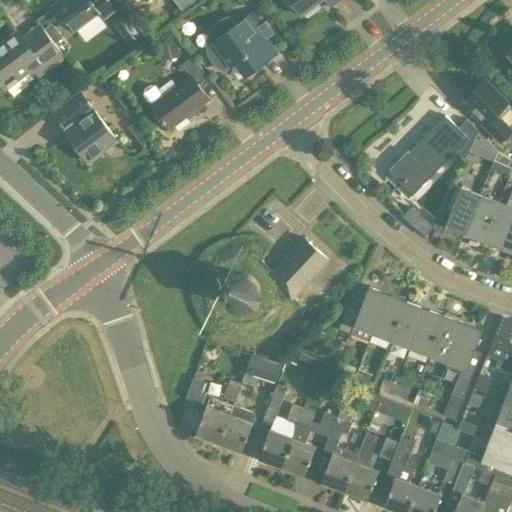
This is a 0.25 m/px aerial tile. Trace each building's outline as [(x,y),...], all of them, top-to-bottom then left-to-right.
[(73,30),(96,12),(102,20),(116,10),(108,0),(58,0),(53,4),(73,30)] [(339,0),(290,0),(302,15),(321,0),(324,0),(330,7),(339,0)] [(253,11),(248,14),(234,24),(228,16),(221,19),(216,24),(212,29),(218,37),(213,41),(207,46),(209,54),(213,60),(218,66),(225,70),(231,65),(232,66),(238,61),(248,73),(246,75),(277,52),(262,33),(259,35),(255,29),(263,24),(253,11)] [(0,89),(27,69),(35,80),(65,57),(39,22),(21,36),(18,31),(0,44),(0,89)] [(131,46),(141,39),(130,23),(119,31),(131,46)] [(158,43),(162,61),(180,56),(176,38),(158,43)] [(208,99),(197,84),(207,76),(192,55),(181,64),(190,76),(163,96),(155,85),(149,85),(144,89),(143,95),(168,129),(208,99)] [(68,65),(59,72),(66,81),(75,74),(68,65)] [(494,116),(508,102),(483,77),(463,96),(472,105),(468,108),(501,141),(511,130),(499,117),(497,119),(494,116)] [(116,139),(86,100),(79,90),(50,112),(87,160),(116,139)] [(29,122),(20,111),(12,117),(21,128),(29,122)] [(414,192),(455,150),(464,159),(468,151),(478,131),(477,131),(478,130),(466,118),(459,126),(446,114),(445,115),(446,116),(417,145),(419,147),(412,154),(409,152),(410,151),(408,150),(390,168),(391,170),(393,168),(414,189),(412,191),(414,192)] [(148,139),(140,129),(133,135),(141,145),(148,139)] [(493,160),(497,150),(478,131),(468,151),(493,160)] [(508,165),(511,158),(497,150),(493,160),(508,165)] [(464,232),(480,193),(461,185),(445,224),(464,232)] [(480,193),(464,232),(483,239),(499,200),(480,193)] [(499,200),(483,239),(501,247),(511,220),(511,199),(508,198),(506,203),(499,200)] [(427,232),(434,221),(409,205),(402,216),(427,232)] [(511,220),(501,247),(511,251),(511,220)] [(329,258),(304,236),(271,273),(292,299),(329,258)] [(256,279),(252,275),(247,273),(241,273),(236,274),(231,277),(228,282),(226,287),(226,293),(228,298),(231,302),(236,305),(241,307),(247,306),(252,304),(256,300),(259,295),(260,290),(259,284),(256,279)] [(354,309),(347,306),(338,328),(346,331),(351,333),(350,334),(369,341),(388,292),(369,285),(359,311),(354,309)] [(391,339),(406,299),(388,292),(369,341),(387,348),(390,339),(391,339)] [(410,347),(426,307),(406,299),(391,339),(410,347)] [(429,354),(444,314),(426,307),(410,347),(429,354)] [(444,314),(429,354),(447,361),(463,321),(444,314)] [(482,328),(463,321),(447,361),(445,365),(459,371),(443,414),(455,419),(481,353),(473,350),(482,328)] [(509,339),(494,334),(486,353),(498,358),(511,363),(511,352),(505,350),(509,339)] [(301,351),(298,359),(330,372),(333,364),(301,351)] [(274,385),(281,364),(251,355),(245,376),(274,385)] [(511,379),(510,384),(511,384),(511,363),(498,358),(495,367),(511,373),(511,379)] [(295,371),(297,364),(285,359),(281,371),(289,374),(291,373),(295,371)] [(334,373),(351,380),(356,367),(338,360),(336,366),(333,364),(330,372),(334,373)] [(365,389),(371,374),(358,368),(351,383),(365,389)] [(486,393),(490,377),(479,372),(473,387),(486,393)] [(193,377),(186,397),(200,402),(207,382),(193,377)] [(383,378),(379,389),(392,394),(396,383),(383,378)] [(240,384),(230,381),(224,398),(234,401),(240,384)] [(406,399),(411,386),(398,381),(397,383),(396,383),(392,394),(406,399)] [(503,403),(511,406),(511,384),(510,384),(503,403)] [(272,425),(276,415),(286,389),(276,385),(262,422),(272,425)] [(429,408),(434,395),(419,389),(414,402),(429,408)] [(480,402),(483,396),(473,392),(469,402),(475,404),(480,402)] [(378,393),(373,407),(406,419),(411,406),(378,393)] [(195,433),(218,442),(229,413),(231,406),(232,404),(209,395),(195,433)] [(286,419),(298,423),(304,408),(303,408),(303,407),(292,403),(286,419)] [(496,421),(511,427),(511,406),(503,403),(496,421)] [(232,404),(231,406),(229,413),(218,442),(242,450),(255,416),(253,412),(232,404)] [(304,408),(298,423),(292,437),(281,466),(304,474),(315,446),(305,442),(310,429),(328,436),(336,415),(324,411),(319,423),(311,420),(314,412),(304,408)] [(321,481),(344,490),(358,453),(337,445),(338,440),(337,440),(341,430),(347,432),(351,421),(336,415),(328,436),(323,449),(332,452),(321,481)] [(427,424),(429,431),(437,434),(441,422),(429,417),(427,424)] [(473,434),(477,425),(461,419),(457,428),(473,434)] [(488,440),(511,449),(511,427),(496,421),(488,440)] [(258,457),(281,466),(292,437),(269,428),(258,457)] [(378,470),(368,466),(373,452),(371,451),(377,436),(366,432),(358,453),(344,490),(367,499),(378,470)] [(402,511),(407,511),(418,485),(408,481),(413,468),(405,465),(410,452),(414,441),(401,435),(398,441),(396,447),(391,460),(386,473),(395,477),(384,505),(402,511)] [(379,455),(391,460),(396,447),(398,441),(386,436),(379,455)] [(469,451),(435,438),(431,449),(443,454),(451,457),(463,462),(465,462),(469,451)] [(511,449),(488,440),(481,459),(511,470),(511,449)] [(463,462),(451,457),(443,480),(454,484),(463,462)] [(465,488),(474,466),(465,462),(463,462),(454,484),(465,488)] [(511,480),(494,474),(492,480),(486,496),(485,496),(483,501),(480,509),(481,509),(479,511),(505,511),(511,494),(511,480)] [(480,509),(483,501),(463,494),(465,488),(454,484),(444,510),(449,511),(479,511),(481,509),(480,509)] [(418,485),(407,511),(434,511),(441,494),(418,485)]
